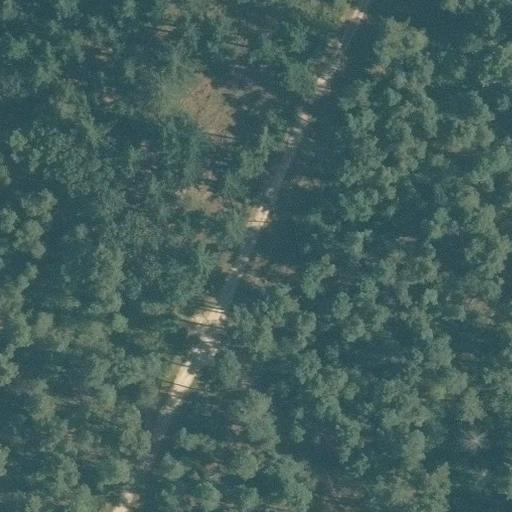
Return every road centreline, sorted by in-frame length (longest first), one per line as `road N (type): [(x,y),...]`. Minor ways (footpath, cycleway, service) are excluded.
road 1 (track): [(365,0),(122,511)]
road 2 (track): [(327,511),(0,95)]
road 3 (track): [(402,0),(511,139)]
